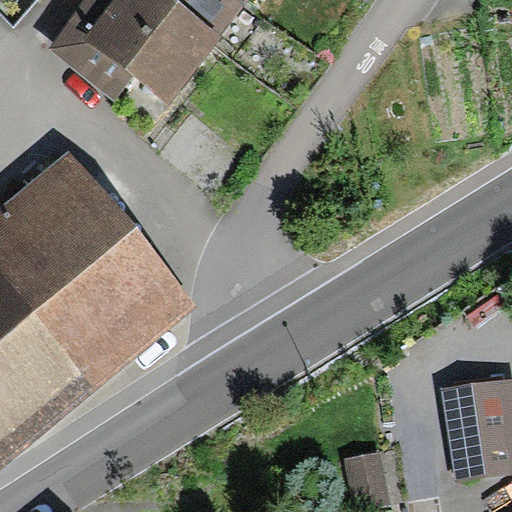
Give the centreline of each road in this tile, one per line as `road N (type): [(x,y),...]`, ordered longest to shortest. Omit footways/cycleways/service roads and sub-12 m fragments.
road 1 (residential): [(403,0),(259,209),(249,285),(276,351)]
road 2 (tertiary): [(23,511),(276,351)]
road 3 (tertiary): [(276,351),(511,204)]
